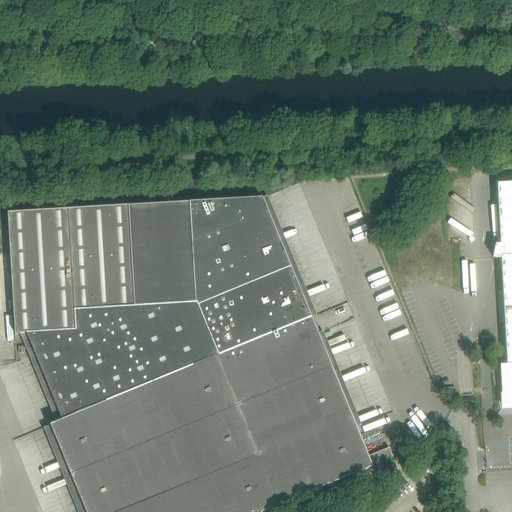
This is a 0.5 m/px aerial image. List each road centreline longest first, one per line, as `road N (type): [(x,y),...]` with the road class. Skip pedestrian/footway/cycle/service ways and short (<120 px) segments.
road 1 (track): [(0,51),(511,23)]
road 2 (unknown): [(468,424),(397,384),(318,199)]
road 3 (unclassified): [(472,511),(463,345)]
road 4 (unknown): [(496,457),(485,309)]
